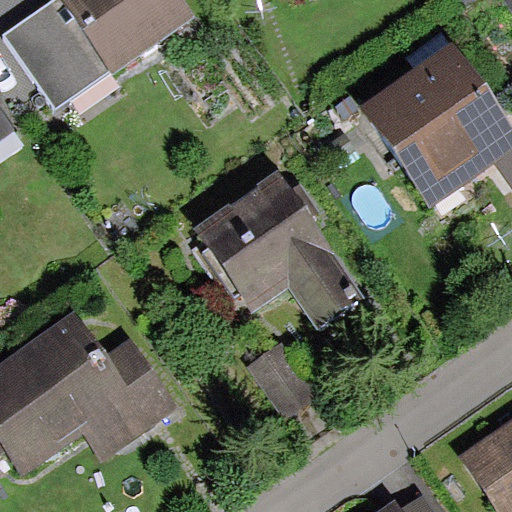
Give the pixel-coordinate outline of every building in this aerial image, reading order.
[(181,49),(150,0),(101,0),(30,44),(75,115),(181,49)] [(451,102),(375,158),(435,239),(511,184),(451,102)] [(282,224),(206,275),(248,338),(286,312),(318,360),(356,334),(282,224)] [(0,474),(19,502),(90,456),(103,475),(164,435),(121,371),(90,392),(72,366),(0,413),(0,474)] [(511,511),(511,462),(470,491),(483,511),(511,511)]
